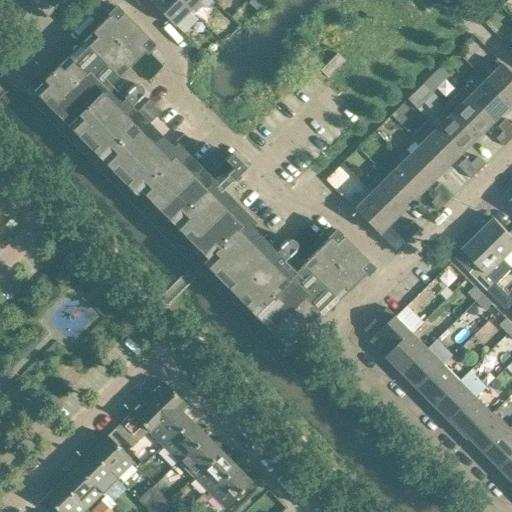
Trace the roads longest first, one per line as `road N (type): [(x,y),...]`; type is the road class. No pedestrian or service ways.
road 1 (residential): [(393,277),(321,206),(290,207),(262,166),(222,140),(173,89),(173,52),(120,0)]
road 2 (residential): [(506,511),(345,351),(346,324),(393,277)]
road 3 (residential): [(326,511),(180,358),(167,357)]
road 4 (residential): [(393,277),(511,160)]
road 5 (residential): [(64,450),(157,357),(167,357)]
